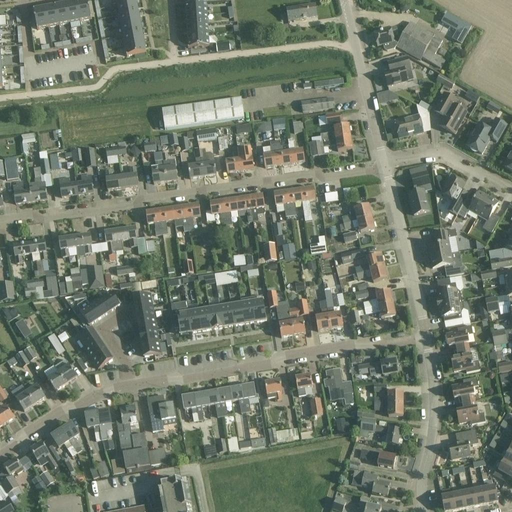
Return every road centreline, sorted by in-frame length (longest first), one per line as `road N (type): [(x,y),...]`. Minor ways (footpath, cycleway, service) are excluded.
road 1 (residential): [(0,221),(385,169)]
road 2 (residential): [(129,385),(425,338)]
road 3 (residential): [(424,511),(420,485),(434,395),(425,338)]
road 4 (residential): [(425,338),(385,169)]
road 5 (unclassified): [(384,164),(343,0)]
road 6 (residential): [(0,456),(62,411),(129,385)]
road 7 (residential): [(22,0),(31,72),(96,59)]
road 8 (residential): [(511,193),(433,154),(384,164)]
